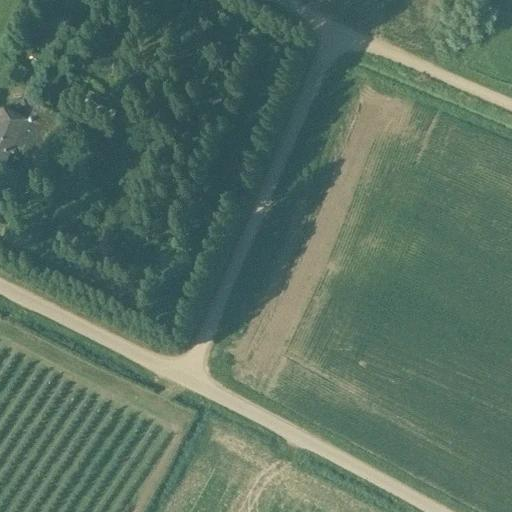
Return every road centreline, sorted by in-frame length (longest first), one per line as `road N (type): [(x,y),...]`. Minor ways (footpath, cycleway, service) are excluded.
road 1 (unclassified): [(177,393),(335,31)]
road 2 (unclassified): [(401,511),(177,393)]
road 3 (unclassified): [(177,393),(0,300)]
road 4 (unclassified): [(335,31),(511,104)]
